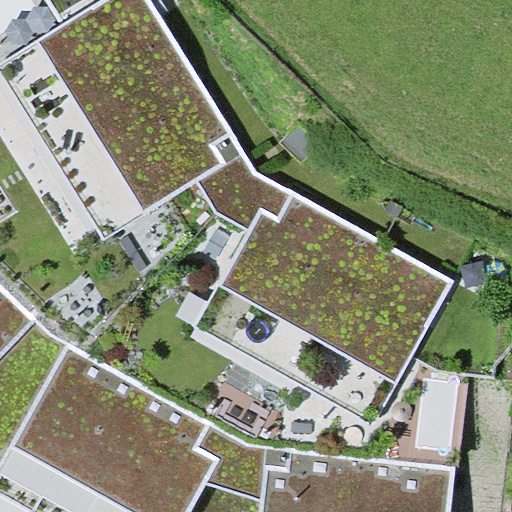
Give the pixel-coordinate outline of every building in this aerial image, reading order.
[(198,184),(217,212),(257,170),(151,0),(103,0),(0,64),(0,68),(103,242),(198,184)] [(257,170),(217,212),(247,229),(193,325),(374,427),(455,280),(257,170)] [(0,357),(36,320),(0,285),(0,357)] [(51,335),(36,320),(0,357),(0,464),(67,344),(51,335)] [(0,464),(0,511),(187,511),(217,458),(198,445),(210,423),(67,344),(0,464)] [(249,446),(210,423),(198,445),(217,458),(187,511),(261,511),(268,445),(249,446)] [(261,511),(449,511),(455,468),(268,445),(261,511)]
